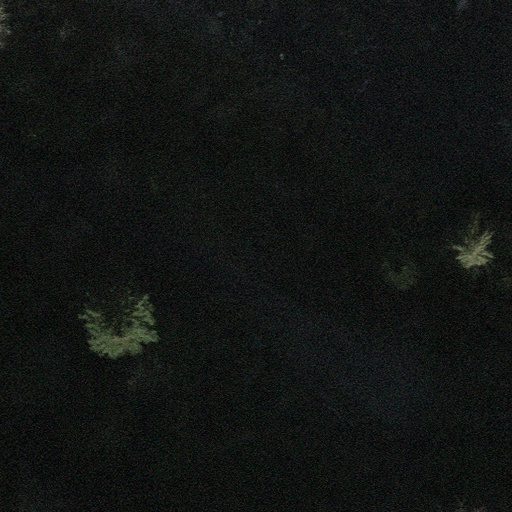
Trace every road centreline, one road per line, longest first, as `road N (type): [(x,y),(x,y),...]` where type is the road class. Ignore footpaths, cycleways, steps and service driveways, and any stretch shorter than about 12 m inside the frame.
road 1 (track): [(388,427),(262,322),(22,164),(0,138)]
road 2 (track): [(492,511),(388,427)]
